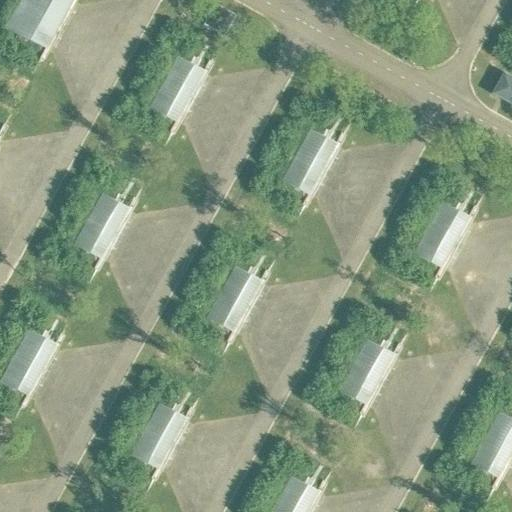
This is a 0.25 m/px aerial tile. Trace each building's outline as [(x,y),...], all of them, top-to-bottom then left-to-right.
[(70,2),(65,0),(19,0),(2,32),(42,54),(70,2)] [(217,9),(206,28),(225,39),(236,19),(217,9)] [(204,76),(177,61),(149,113),(176,128),(204,76)] [(511,81),(503,76),(491,98),(511,109),(511,81)] [(342,152),(315,137),(287,189),(314,204),(342,152)] [(129,213),(102,198),(74,250),(101,265),(129,213)] [(469,222),(442,207),(414,258),(441,273),(469,222)] [(267,289),(240,274),(212,326),(239,341),(267,289)] [(54,350),(27,336),(0,384),(0,387),(25,402),(54,350)] [(394,359),(367,344),(339,395),(366,410),(394,359)] [(192,426),(165,411),(137,463),(164,478),(192,426)] [(511,455),(511,423),(498,416),(470,468),(497,482),(511,455)] [(309,511),(318,496),(291,481),(274,511),(309,511)]
